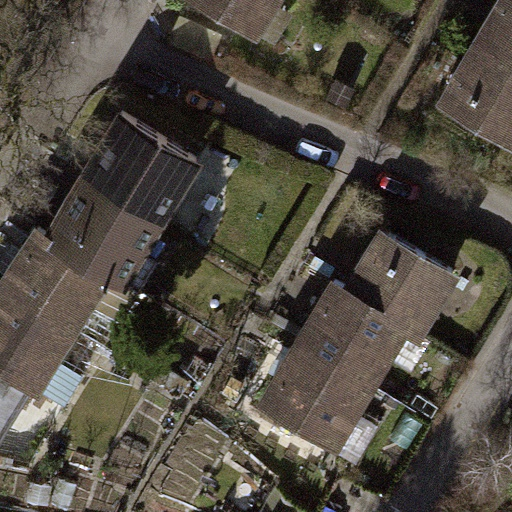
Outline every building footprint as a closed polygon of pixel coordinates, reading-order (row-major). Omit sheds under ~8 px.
[(68,0),(0,0),(0,66),(19,79),(68,0)] [(198,0),(245,29),(263,0),(198,0)] [(511,0),(493,0),(470,37),(511,63),(511,0)] [(511,63),(470,37),(433,96),(511,145),(511,63)] [(117,110),(80,170),(152,214),(189,155),(117,110)] [(80,170),(43,230),(115,274),(152,214),(80,170)] [(0,272),(0,284),(64,324),(82,294),(108,310),(126,281),(115,274),(43,230),(31,222),(0,272)] [(377,225),(339,285),(397,321),(408,327),(445,268),(377,225)] [(328,278),(292,337),(360,380),(397,321),(339,285),(328,278)] [(46,353),(64,324),(0,284),(0,366),(26,383),(57,402),(76,371),(46,353)] [(292,337),(255,396),(324,438),(360,380),(292,337)] [(0,425),(26,383),(0,366),(0,425)]
